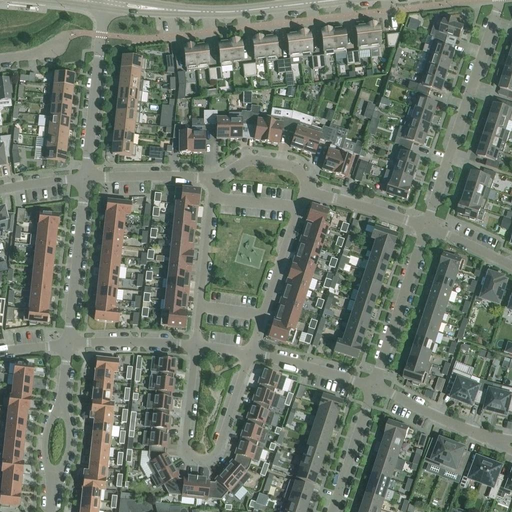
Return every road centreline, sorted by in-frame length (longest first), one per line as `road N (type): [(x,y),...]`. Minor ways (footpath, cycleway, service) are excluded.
road 1 (residential): [(194,345),(183,444),(199,460),(220,444),(250,354)]
road 2 (residential): [(499,0),(425,226)]
road 3 (residential): [(250,354),(305,189)]
road 4 (residential): [(103,7),(85,179)]
road 5 (residential): [(425,226),(372,387)]
road 6 (residential): [(212,179),(194,345)]
road 7 (residential): [(85,179),(67,345)]
road 8 (residential): [(64,372),(44,443),(49,508)]
road 9 (residential): [(49,508),(68,445),(64,372)]
road 10 (tertiary): [(201,11),(336,0)]
road 11 (residential): [(372,387),(332,511)]
road 12 (residential): [(85,179),(212,179)]
road 13 (residential): [(67,345),(194,345)]
road 14 (residential): [(250,354),(372,387)]
road 15 (residential): [(305,189),(425,226)]
